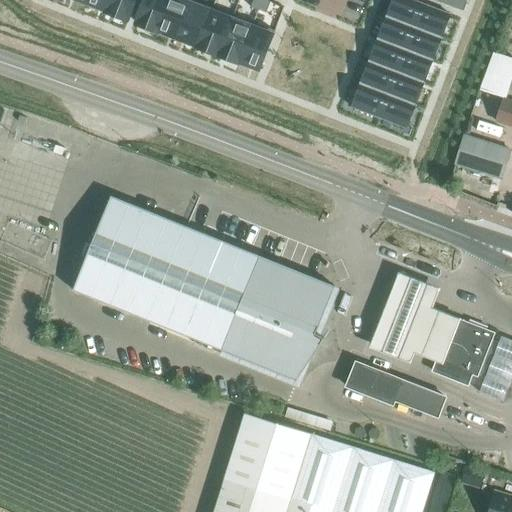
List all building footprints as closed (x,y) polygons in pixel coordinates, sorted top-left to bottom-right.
[(107,12),(111,0),(88,0),(87,4),(107,12)] [(135,0),(111,0),(107,12),(128,20),(135,0)] [(145,0),(136,23),(157,31),(169,0),(145,0)] [(192,0),(169,0),(157,31),(177,39),(192,0)] [(213,8),(192,0),(177,39),(198,47),(213,8)] [(253,0),(250,8),(258,11),(262,0),(253,0)] [(264,0),(262,0),(258,11),(265,14),(270,2),(264,0)] [(410,0),(395,0),(388,18),(414,28),(423,5),(410,0)] [(449,0),(448,6),(455,8),(458,0),(449,0)] [(466,0),(458,0),(455,8),(462,11),(467,0),(466,0)] [(423,5),(414,28),(439,38),(448,15),(423,5)] [(218,54),(233,15),(213,8),(198,47),(218,54)] [(218,54),(238,62),(253,23),(233,15),(218,54)] [(405,50),(414,28),(388,18),(380,40),(405,50)] [(274,31),(253,23),(238,62),(259,70),(274,31)] [(430,60),(439,38),(414,28),(405,50),(430,60)] [(396,72),(405,50),(380,40),(371,63),(396,72)] [(396,72),(422,82),(430,60),(405,50),(396,72)] [(371,63),(362,85),(388,95),(396,72),(371,63)] [(388,95),(413,105),(422,82),(396,72),(388,95)] [(379,118),(388,95),(362,85),(353,108),(379,118)] [(379,118),(404,128),(413,105),(388,95),(379,118)] [(496,122),(511,126),(511,102),(503,100),(496,122)] [(455,164),(501,179),(510,150),(464,136),(455,164)] [(112,197),(74,291),(296,381),(334,287),(112,197)] [(396,277),(367,352),(409,368),(413,357),(441,368),(458,325),(431,314),(439,294),(396,277)] [(491,339),(493,334),(453,318),(437,361),(432,373),(467,386),(472,374),(477,376),(484,379),(499,342),(491,339)] [(346,387),(393,405),(395,401),(438,418),(441,408),(445,398),(402,381),(356,363),(355,366),(351,375),(346,387)] [(214,511),(423,511),(436,473),(246,413),(214,511)] [(480,489),(484,475),(465,469),(461,483),(480,489)] [(511,511),(511,498),(495,493),(489,511),(511,511)]
